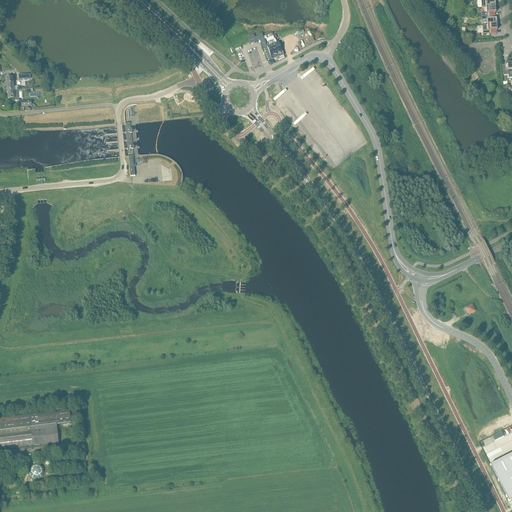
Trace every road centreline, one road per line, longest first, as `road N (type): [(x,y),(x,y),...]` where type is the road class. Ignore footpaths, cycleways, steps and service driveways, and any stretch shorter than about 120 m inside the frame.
road 1 (unclassified): [(467,511),(331,233),(303,193),(219,122)]
road 2 (secondary): [(320,199),(374,288),(483,511)]
road 3 (track): [(275,321),(0,347)]
road 4 (track): [(365,511),(275,321)]
road 5 (tertiary): [(325,59),(375,141),(390,233)]
road 6 (unclassified): [(1,191),(119,177),(118,108)]
road 7 (unclassified): [(511,397),(484,349),(423,309)]
